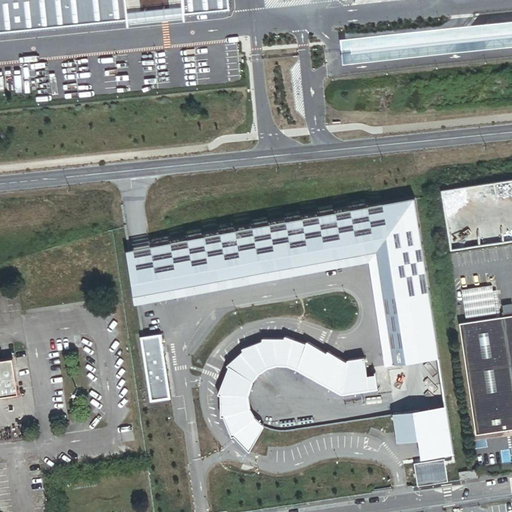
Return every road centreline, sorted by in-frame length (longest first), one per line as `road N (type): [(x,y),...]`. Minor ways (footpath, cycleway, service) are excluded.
road 1 (secondary): [(0,184),(511,133)]
road 2 (unclassified): [(511,488),(350,511)]
